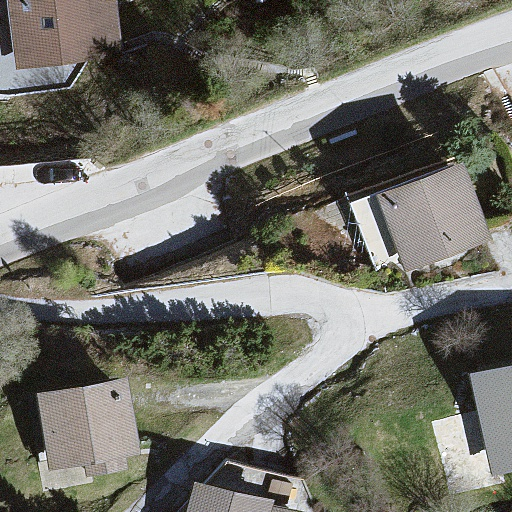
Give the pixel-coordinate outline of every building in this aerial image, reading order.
[(4,0),(0,0),(0,38),(9,37),(4,0)] [(100,0),(8,0),(20,79),(128,62),(120,4),(101,2),(100,0)] [(458,164),(346,210),(373,274),(399,263),(406,280),(491,245),(458,164)] [(511,364),(465,378),(492,476),(511,470),(511,364)] [(122,376),(30,398),(51,486),(143,464),(122,376)] [(307,511),(192,489),(187,511),(307,511)]
